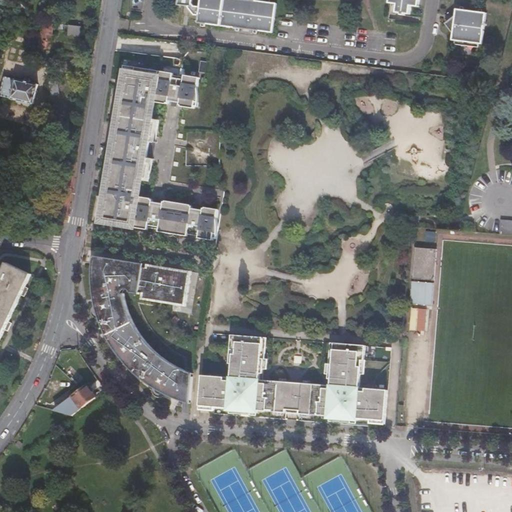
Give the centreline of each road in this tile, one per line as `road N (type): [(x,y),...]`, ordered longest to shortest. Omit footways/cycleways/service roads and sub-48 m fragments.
road 1 (residential): [(511,454),(169,430),(124,392),(65,311)]
road 2 (tertiary): [(112,0),(73,241)]
road 3 (tertiary): [(65,311),(0,438)]
